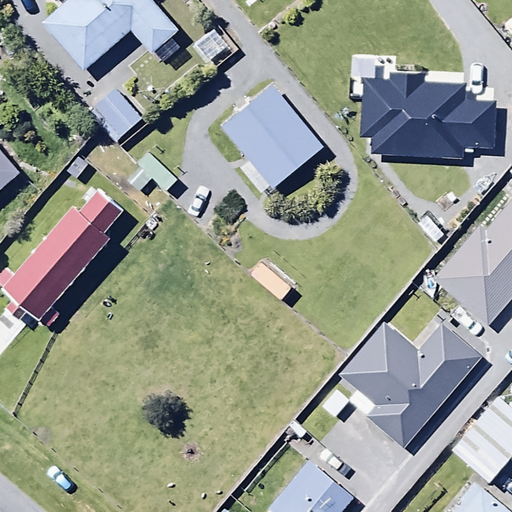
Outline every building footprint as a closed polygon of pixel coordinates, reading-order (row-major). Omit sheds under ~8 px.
[(150,20),(132,0),(71,0),(26,39),(69,89),(150,20)] [(511,22),(495,37),(506,51),(511,45),(511,22)] [(316,161),(263,97),(213,138),(265,202),(316,161)] [(108,100),(82,124),(110,155),(136,130),(108,100)] [(140,165),(129,178),(158,204),(169,191),(140,165)] [(0,302),(0,308),(38,340),(133,225),(92,191),(0,302)] [(511,219),(440,294),(481,332),(511,299),(511,219)] [(253,274),(242,287),(273,313),(284,300),(253,274)] [(384,468),(472,376),(435,340),(416,360),(389,334),(340,385),(367,411),(346,433),(384,468)] [(511,416),(511,402),(481,378),(441,430),(478,459),(511,416)] [(309,511),(333,479),(299,456),(259,511),(309,511)] [(504,511),(510,505),(457,462),(415,511),(504,511)]
